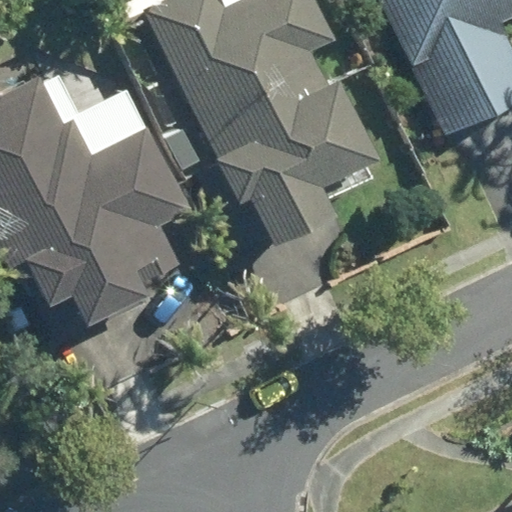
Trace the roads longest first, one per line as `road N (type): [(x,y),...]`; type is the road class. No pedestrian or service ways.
road 1 (residential): [(511,313),(217,458)]
road 2 (residential): [(217,458),(101,511)]
